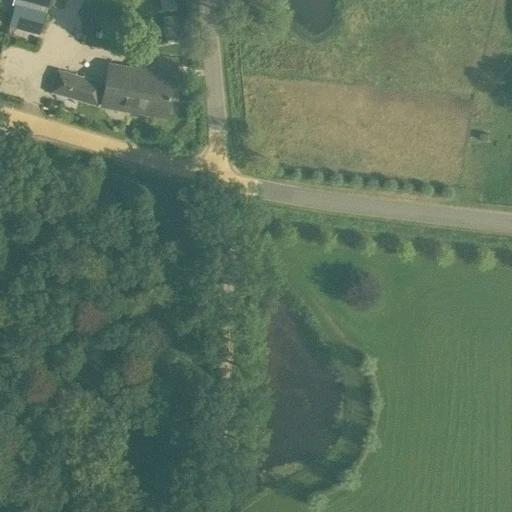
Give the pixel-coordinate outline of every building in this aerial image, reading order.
[(12,0),(11,4),(44,13),(46,7),(48,8),(49,4),(63,8),(65,0),(12,0)] [(45,14),(14,5),(8,26),(39,34),(45,14)] [(187,41),(184,16),(162,18),(164,36),(173,35),(174,42),(187,41)] [(175,59),(136,52),(134,69),(109,64),(101,105),(165,117),(173,76),(175,59)] [(57,70),(50,92),(97,107),(104,85),(57,70)]
